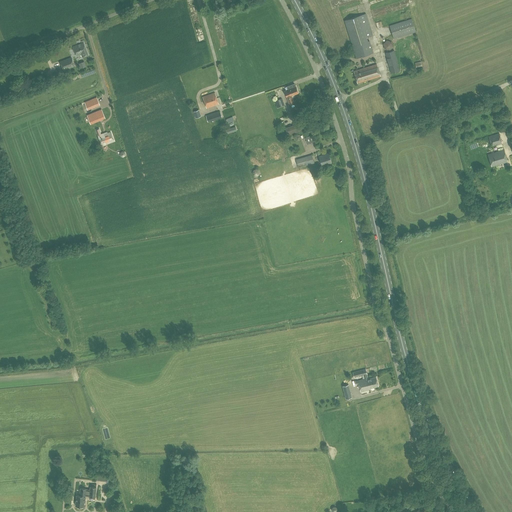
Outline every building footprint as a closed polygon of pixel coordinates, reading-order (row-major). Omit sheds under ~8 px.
[(344,20),(356,58),(373,53),(371,45),(370,41),(367,41),(366,37),(372,35),(366,14),(344,20)] [(390,26),(394,39),(416,32),(412,19),(390,26)] [(384,49),(390,51),(393,47),(392,42),(387,40),(383,44),(384,49)] [(81,54),(82,57),(88,55),(83,43),(73,47),(76,56),(81,54)] [(385,53),(391,73),(399,71),(394,50),(385,53)] [(45,52),(40,56),(43,60),(48,57),(45,52)] [(61,61),(63,70),(75,66),(72,57),(61,61)] [(354,71),(357,83),(380,76),(377,64),(354,71)] [(294,84),(287,87),(288,90),(284,91),(289,103),(294,102),(291,95),(298,93),(296,87),(295,87),(294,84)] [(202,97),(206,108),(219,104),(215,93),(202,97)] [(84,102),(87,108),(99,103),(96,97),(84,102)] [(274,101),(277,107),(284,105),(282,98),(274,101)] [(234,107),(226,109),(228,117),(236,116),(234,107)] [(87,115),(90,123),(105,117),(101,109),(87,115)] [(206,115),(208,122),(223,117),(220,111),(206,115)] [(285,128),(288,135),(305,130),(303,122),(285,128)] [(237,131),(235,127),(219,131),(220,136),(237,131)] [(98,136),(102,146),(114,141),(111,132),(105,134),(105,133),(100,135),(100,133),(99,129),(96,130),(98,136)] [(488,136),(491,147),(502,143),(499,133),(488,136)] [(306,138),(308,144),(315,141),(313,135),(306,138)] [(488,154),(492,167),(507,162),(504,150),(488,154)] [(319,156),(322,166),(332,163),(329,153),(319,156)] [(296,159),(298,167),(314,163),(312,155),(296,159)] [(359,384),(361,392),(371,389),(371,388),(378,386),(376,377),(368,379),(366,369),(353,372),(354,377),(364,375),(365,378),(355,381),(356,385),(359,384)] [(343,386),(346,399),(351,398),(348,385),(343,386)] [(77,495),(76,505),(78,506),(78,507),(81,507),(82,506),(84,506),(84,502),(85,502),(86,496),(89,496),(89,497),(95,497),(96,487),(90,486),(90,489),(86,489),(81,488),(80,491),(82,491),(81,495),(77,495)] [(390,504),(392,506),(395,503),(389,498),(386,501),(388,503),(387,504),(389,506),(390,504)]
